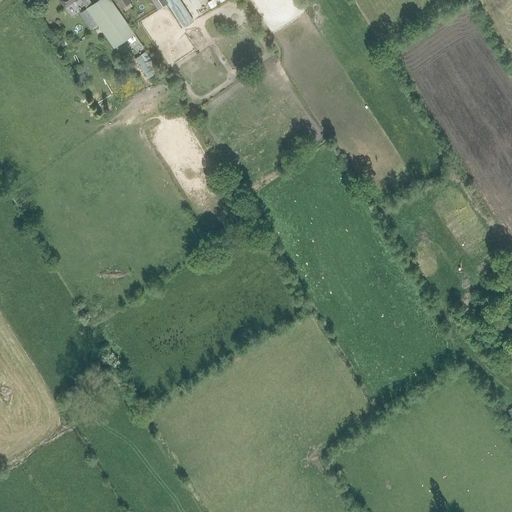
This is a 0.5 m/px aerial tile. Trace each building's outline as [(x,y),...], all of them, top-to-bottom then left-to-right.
[(88,0),(58,0),(64,8),(75,0),(81,0),(83,2),(82,2),(86,8),(112,49),(133,35),(110,0),(98,0),(92,4),(88,0)] [(192,21),(178,0),(151,0),(157,9),(167,2),(183,27),(192,21)] [(159,72),(146,52),(135,59),(148,79),(159,72)] [(511,279),(503,284),(511,299),(511,279)] [(467,324),(491,312),(487,305),(475,311),(475,310),(471,312),(462,317),(467,324)]
